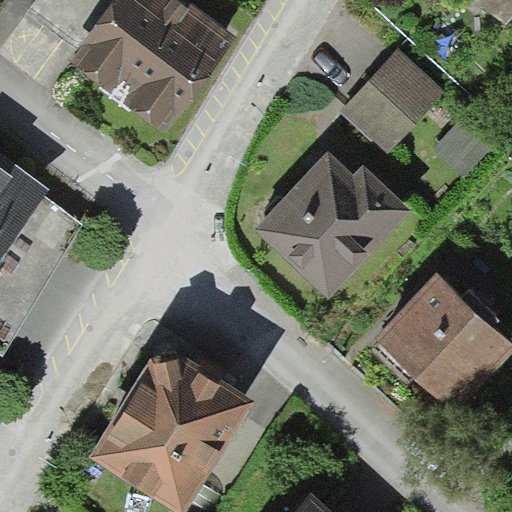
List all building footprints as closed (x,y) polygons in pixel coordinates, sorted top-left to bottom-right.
[(127,0),(81,75),(174,131),(232,36),(173,0),(127,0)] [(511,0),(474,0),(508,27),(511,22),(511,0)] [(348,115),(389,153),(444,93),(403,56),(348,115)] [(354,182),(325,157),(253,238),(328,304),(406,214),(361,174),(354,182)] [(0,359),(0,360),(82,227),(0,164),(0,359)] [(454,421),(511,359),(511,350),(437,281),(375,347),(454,421)] [(93,469),(165,511),(192,511),(250,415),(158,360),(93,469)]
